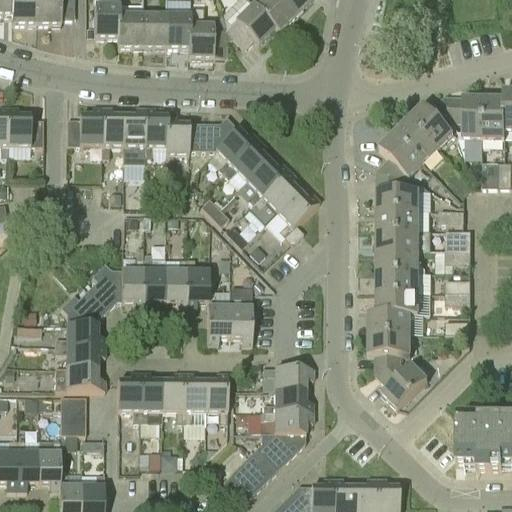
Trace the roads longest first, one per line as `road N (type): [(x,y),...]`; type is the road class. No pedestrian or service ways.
road 1 (residential): [(335,97),(105,87),(0,62)]
road 2 (residential): [(335,97),(511,62)]
road 3 (residential): [(169,511),(110,510),(110,400)]
road 4 (residential): [(338,249),(335,97)]
road 5 (residential): [(286,362),(286,299),(338,249)]
road 6 (residential): [(355,417),(258,511)]
road 7 (residential): [(453,500),(427,487),(355,417)]
